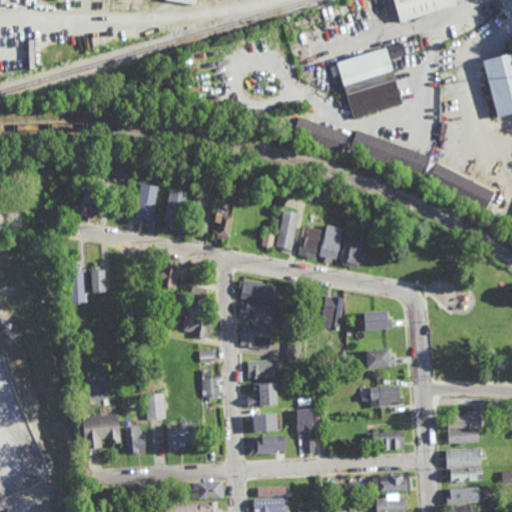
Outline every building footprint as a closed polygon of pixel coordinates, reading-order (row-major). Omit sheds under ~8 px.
[(415,19),(414,16),(400,20),(398,11),(395,12),(391,0),(454,0),(456,6),(415,19)] [(392,58),(388,45),(401,41),(405,54),(392,58)] [(353,118),(344,88),(345,88),(336,59),(386,44),(396,76),(394,77),(402,103),(353,118)] [(511,111),(497,115),(482,58),(511,49),(511,111)] [(340,152),(291,134),(293,129),(287,127),(289,122),(295,124),(298,115),(347,133),(340,152)] [(422,175),(349,148),(356,129),(429,156),(422,175)] [(494,191),(484,210),(426,181),(436,162),(494,191)] [(206,205),(202,204),(201,208),(192,206),(198,177),(210,180),(206,205)] [(150,217),(148,217),(146,217),(145,219),(136,217),(136,215),(134,215),(134,213),(132,213),(139,180),(157,183),(150,217)] [(97,213),(95,217),(88,214),(87,215),(77,211),(87,186),(94,188),(105,194),(97,213)] [(180,223),(176,222),(175,225),(165,222),(165,220),(161,219),(168,186),(186,190),(180,223)] [(226,239),(215,236),(219,222),(213,221),(217,205),(227,208),(226,213),(232,215),(226,239)] [(251,209),(256,210),(255,214),(258,215),(257,216),(258,216),(258,219),(257,219),(256,224),(257,224),(256,227),(255,227),(253,236),(255,236),(254,239),(252,238),(251,245),(232,241),(234,235),(232,234),(233,232),(234,232),(236,223),(235,223),(235,220),(236,220),(237,215),(236,215),(237,212),(238,212),(238,210),(241,211),(241,207),(247,208),(247,206),(252,207),(251,209)] [(290,251),(285,250),(286,248),(275,246),(282,209),(298,212),(290,251)] [(336,260),(331,259),(331,262),(324,261),(325,257),(319,256),(326,223),(342,227),(340,237),(341,238),(336,260)] [(315,258),(297,254),(298,251),(296,251),(299,237),(301,238),(303,226),(320,229),(315,258)] [(271,247),(261,245),(263,230),(274,232),(271,247)] [(371,258),(361,255),(358,266),(356,266),(356,268),(340,264),(341,261),(339,260),(345,239),(364,243),(364,245),(374,247),(371,258)] [(174,287),(165,286),(165,289),(158,288),(159,284),(156,283),(160,261),(170,263),(169,266),(178,267),(174,287)] [(83,268),(87,268),(88,301),(70,302),(69,268),(73,268),(73,265),(83,264),(83,268)] [(102,268),(108,267),(109,291),(94,291),(93,265),(102,264),(102,268)] [(274,304),(240,298),(242,288),(238,287),(240,278),(264,283),(263,291),(276,293),(274,304)] [(205,287),(206,288),(205,293),(209,294),(208,301),(206,301),(203,315),(185,312),(188,296),(185,295),(187,287),(191,288),(191,285),(197,286),(198,279),(207,281),(205,287)] [(338,328),(329,327),(328,331),(318,329),(323,295),(342,298),(338,328)] [(271,323),(238,317),(242,300),(274,306),(271,323)] [(389,311),(362,312),(363,330),(390,329),(389,311)] [(209,337),(193,335),(194,331),(189,330),(189,332),(185,332),(185,329),(181,329),(183,315),(212,319),(209,337)] [(165,330),(155,330),(156,319),(166,320),(165,330)] [(395,346),(378,343),(379,340),(366,338),(369,322),(396,327),(394,337),(397,337),(395,346)] [(268,349),(239,345),(240,336),(239,336),(240,325),(260,328),(260,329),(271,330),(268,349)] [(346,345),(346,335),(354,335),(354,345),(346,345)] [(300,358),(285,357),(286,341),(301,342),(300,358)] [(214,357),(215,357),(215,359),(214,359),(214,360),(199,361),(198,350),(213,349),(214,357)] [(393,367),(392,349),(364,350),(365,368),(393,367)] [(508,370),(507,355),(491,356),(491,371),(508,370)] [(271,360),(276,360),(276,364),(281,363),(281,370),(274,370),(274,376),(260,377),(260,378),(247,379),(246,361),(271,359),(271,360)] [(211,377),(214,377),(214,375),(219,375),(219,377),(221,377),(222,396),(220,396),(220,398),(217,398),(217,400),(208,401),(208,398),(205,399),(205,397),(202,397),(201,379),(201,369),(210,368),(211,377)] [(338,381),(331,380),(332,371),(339,372),(338,381)] [(276,387),(277,391),(276,392),(276,404),(247,406),(246,397),(253,397),(252,383),(275,382),(276,387)] [(400,396),(402,396),(403,404),(371,407),(369,390),(367,390),(366,387),(388,385),(388,388),(399,387),(400,396)] [(145,420),(143,394),(163,392),(165,418),(145,420)] [(497,413),(481,411),(483,398),(499,400),(497,413)] [(314,453),(303,453),(302,437),(297,437),(296,409),(304,409),(304,405),(311,404),(314,453)] [(481,417),(482,417),(482,418),(483,418),(483,425),(468,426),(468,427),(444,429),(443,415),(467,413),(467,411),(480,410),(481,417)] [(122,443),(111,444),(111,441),(106,441),(106,438),(103,439),(103,448),(86,450),(83,417),(85,417),(84,415),(90,414),(90,416),(119,413),(122,443)] [(258,414),(280,413),(281,429),(279,430),(279,431),(249,432),(249,415),(255,415),(255,413),(258,413),(258,414)] [(167,450),(164,425),(200,422),(202,441),(184,442),(184,446),(177,447),(177,449),(167,450)] [(137,426),(139,426),(138,433),(142,433),(143,433),(144,452),(126,454),(123,427),(133,426),(133,423),(136,423),(137,426)] [(464,443),(464,446),(459,446),(459,443),(448,444),(448,443),(445,443),(444,431),(447,430),(447,429),(477,427),(478,442),(464,443)] [(404,449),(380,450),(380,448),(372,448),(372,446),(367,447),(367,441),(361,442),(361,436),(366,436),(366,433),(403,431),(404,449)] [(247,454),(247,442),(250,442),(250,436),(284,435),(284,451),(276,451),(276,453),(247,454)] [(446,469),(445,450),(479,447),(480,466),(446,469)] [(468,469),(481,468),(482,479),(447,482),(446,470),(450,470),(450,469),(468,468),(468,469)] [(511,482),(502,483),(501,480),(500,480),(500,475),(501,475),(501,471),(511,470),(511,482)] [(410,490),(379,492),(379,491),(375,491),(375,488),(372,488),(372,477),(378,477),(378,475),(409,473),(410,490)] [(191,500),(191,483),(222,482),(223,499),(191,500)] [(257,496),(257,487),(285,486),(285,495),(257,496)] [(487,491),(493,490),(494,499),(487,499),(487,502),(446,505),(446,495),(450,495),(450,489),(487,486),(487,491)] [(398,497),(404,497),(404,511),(375,511),(375,498),(386,498),(386,494),(398,494),(398,497)] [(252,511),(252,499),(286,498),(286,511),(252,511)] [(217,510),(220,510),(220,511),(163,511),(163,506),(186,505),(186,504),(216,502),(217,510)]
